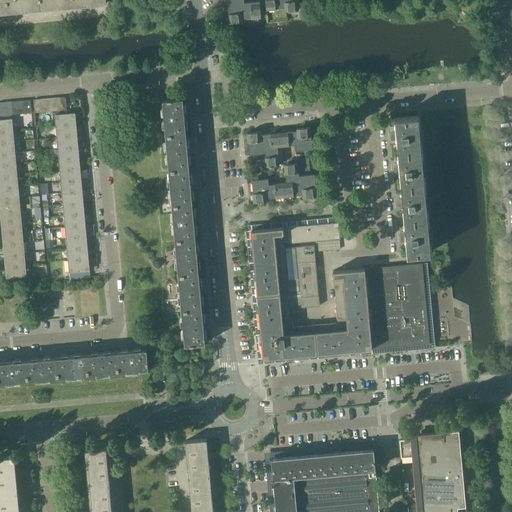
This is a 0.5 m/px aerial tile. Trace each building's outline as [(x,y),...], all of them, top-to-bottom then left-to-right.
[(0,0),(0,12),(8,12),(7,0),(0,0)] [(7,0),(8,12),(41,9),(40,0),(7,0)] [(40,0),(41,9),(74,6),(73,0),(40,0)] [(258,0),(259,1),(244,2),(243,0),(230,0),(231,3),(228,3),(229,23),(242,21),(242,18),(251,17),(252,18),(261,17),(260,10),(266,9),(266,10),(276,9),(276,8),(285,8),(286,10),(299,9),(297,0),(258,0)] [(53,97),(54,110),(58,110),(61,110),(60,97),(53,97)] [(166,134),(186,132),(184,115),(183,97),(162,99),(166,134)] [(35,112),(42,111),(41,98),(34,99),(35,112)] [(75,112),(64,113),(59,114),(55,114),(56,125),(76,124),(75,112)] [(397,138),(398,151),(421,149),(418,115),(395,117),(396,130),(391,131),(391,135),(392,139),(397,138)] [(0,130),(13,129),(12,118),(0,119),(0,130)] [(77,135),(76,124),(56,125),(57,136),(77,135)] [(248,142),(249,154),(265,153),(266,156),(266,158),(254,159),(255,172),(274,170),(274,165),(280,164),(279,155),(278,155),(277,146),(289,145),(289,144),(295,144),(296,150),(312,149),(311,136),(310,126),(297,127),(297,131),(288,131),(270,133),(261,134),(260,131),(247,132),(248,142)] [(0,141),(14,141),(13,129),(0,130),(0,141)] [(188,150),(186,132),(166,134),(169,169),(189,167),(188,150)] [(78,146),(77,135),(57,136),(58,148),(78,146)] [(0,153),(15,152),(14,141),(0,141),(0,153)] [(59,159),(79,157),(78,146),(58,148),(59,159)] [(421,149),(398,151),(399,164),(394,165),(394,169),(395,173),(400,173),(401,185),(424,183),(421,149)] [(0,164),(16,163),(15,152),(0,153),(0,164)] [(60,170),(80,169),(79,157),(59,159),(60,170)] [(298,171),(310,170),(309,157),(297,158),(297,162),(294,163),(287,163),(284,164),(285,173),(286,173),(286,182),(275,183),(275,184),(268,184),(268,178),(252,179),(253,192),(253,201),(256,201),(263,201),(266,200),(266,197),(276,196),(276,197),(294,195),(303,194),(303,197),(307,197),(313,196),(316,196),(316,186),(315,186),(314,174),(298,175),(298,172),(298,171)] [(0,175),(17,174),(16,163),(0,164),(0,175)] [(172,204),(192,202),(191,185),(189,167),(169,169),(172,204)] [(61,181),(81,180),(80,169),(60,170),(61,181)] [(0,187),(18,186),(17,174),(0,175),(0,187)] [(62,193),(82,191),(81,180),(61,181),(62,193)] [(424,183),(401,185),(402,198),(397,199),(398,203),(398,207),(403,207),(404,220),(427,217),(424,183)] [(0,198),(19,197),(18,186),(0,187),(0,198)] [(63,204),(83,202),(82,191),(62,193),(63,204)] [(40,203),(39,196),(29,197),(30,204),(26,204),(26,208),(39,207),(39,203),(40,203)] [(0,209),(20,208),(19,197),(0,198),(0,209)] [(64,215),(84,214),(83,202),(63,204),(64,215)] [(175,239),(196,237),(194,220),(192,202),(172,204),(175,239)] [(0,210),(1,221),(21,219),(20,208),(0,209),(0,210)] [(65,226),(85,225),(84,214),(64,215),(65,226)] [(427,217),(404,220),(406,233),(400,233),(401,237),(401,241),(406,241),(407,254),(431,252),(427,217)] [(2,232),(22,231),(21,219),(1,221),(2,232)] [(319,305),(314,245),(285,247),(284,244),(340,239),(339,222),(282,227),(251,230),(263,358),(278,357),(372,348),(365,268),(333,271),(334,278),(338,322),(292,326),(290,308),(295,307),(295,305),(300,304),(301,307),(319,305)] [(66,238),(86,236),(85,225),(65,226),(66,238)] [(3,243),(23,242),(22,231),(2,232),(3,243)] [(67,249),(87,247),(86,236),(66,238),(67,249)] [(197,255),(196,237),(175,239),(178,274),(199,272),(197,255)] [(4,255),(24,253),(23,242),(3,243),(4,255)] [(68,260),(88,259),(87,247),(67,249),(68,260)] [(5,266),(25,264),(24,253),(4,255),(5,266)] [(88,259),(68,260),(69,271),(89,270),(88,259)] [(429,343),(422,265),(422,263),(369,268),(365,268),(372,348),(376,348),(429,343)] [(25,264),(5,266),(6,277),(26,275),(25,264)] [(89,277),(89,270),(75,271),(76,278),(89,277)] [(181,309),(202,308),(200,290),(199,272),(178,274),(181,309)] [(204,325),(202,308),(181,309),(185,344),(205,343),(204,325)] [(116,351),(118,371),(148,368),(146,348),(131,349),(116,351)] [(86,354),(88,374),(118,371),(116,351),(101,352),(86,354)] [(56,356),(58,377),(88,374),(86,354),(71,355),(56,356)] [(26,359),(28,379),(58,377),(56,356),(41,358),(26,359)] [(0,381),(28,379),(26,359),(11,360),(0,361),(0,381)] [(466,511),(459,430),(441,432),(441,436),(434,437),(434,432),(416,434),(416,438),(399,440),(401,458),(418,456),(422,511),(466,511)] [(188,476),(209,474),(208,456),(206,438),(185,440),(188,476)] [(88,485),(109,483),(105,447),(84,449),(86,467),(88,485)] [(379,511),(376,476),(370,477),(369,470),(375,469),(373,447),(270,457),(271,472),(272,479),(274,511),(379,511)] [(0,493),(17,492),(16,474),(14,456),(0,457),(0,493)] [(211,492),(209,474),(188,476),(191,511),(193,511),(213,510),(211,492)] [(90,511),(111,511),(109,483),(88,485),(89,503),(90,511)] [(19,511),(19,510),(17,492),(0,493),(0,511),(19,511)]
